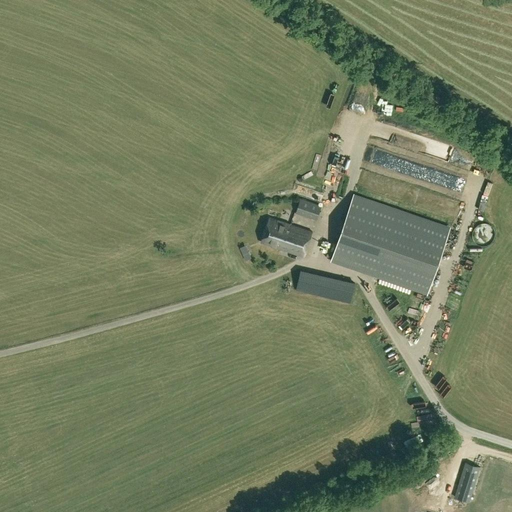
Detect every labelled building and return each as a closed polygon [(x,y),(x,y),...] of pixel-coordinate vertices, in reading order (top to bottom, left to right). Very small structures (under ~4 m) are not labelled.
[(428,292),(450,229),(354,196),(332,259),(428,292)] [(322,205),(301,199),(296,214),(318,219),(322,205)] [(314,230),(292,223),(270,216),(262,241),(306,255),(314,230)] [(478,230),(477,243),(495,244),(496,236),(491,236),(491,230),(478,230)] [(303,276),(299,292),(353,305),(356,292),(331,286),(330,290),(314,287),(315,279),(303,276)] [(402,317),(407,326),(411,324),(406,314),(402,317)] [(480,467),(466,463),(455,497),(470,501),(480,467)] [(430,479),(421,511),(438,511),(446,482),(430,479)]
